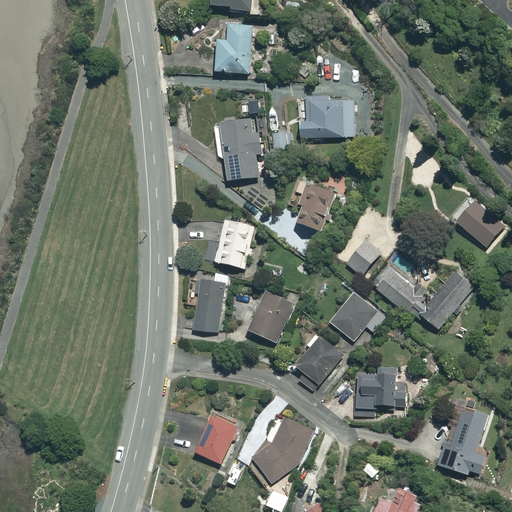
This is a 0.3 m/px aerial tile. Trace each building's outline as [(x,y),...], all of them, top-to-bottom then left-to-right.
[(214,0),(214,5),(231,6),(231,12),(254,13),(255,0),(214,0)] [(217,42),(215,71),(251,73),(253,25),(229,24),(228,42),(217,42)] [(299,120),(300,140),(357,137),(355,98),(310,100),(311,119),(299,120)] [(253,119),(223,122),(228,183),(260,180),(257,153),(265,152),(262,128),(254,129),(253,119)] [(293,152),(291,133),(272,135),(274,155),(293,152)] [(303,211),(298,225),(324,233),(339,185),(299,173),(288,207),(303,211)] [(474,202),(457,224),(489,248),(505,227),(474,202)] [(228,220),(220,264),(248,269),(256,226),(228,220)] [(381,253),(365,239),(345,263),(361,277),(381,253)] [(388,266),(374,284),(437,334),(476,285),(458,271),(433,302),(388,266)] [(227,282),(202,278),(195,330),(220,334),(227,282)] [(267,291),(249,331),(277,344),(296,304),(267,291)] [(355,292),(330,322),(354,342),(379,312),(355,292)] [(320,336),(296,365),(320,385),(344,357),(320,336)] [(356,375),(356,411),(394,412),(394,401),(403,401),(403,367),(380,367),(380,376),(356,375)] [(444,445),(438,466),(471,476),(490,415),(452,403),(447,419),(458,422),(450,447),(444,445)] [(274,440),(252,456),(271,484),(300,462),(317,428),(289,408),(274,440)] [(215,414),(196,452),(223,465),(241,427),(215,414)] [(383,497),(375,511),(422,511),(414,508),(420,495),(402,487),(395,503),(383,497)] [(273,490),(268,504),(282,510),(288,496),(273,490)] [(320,511),(314,503),(305,510),(306,511),(320,511)]
